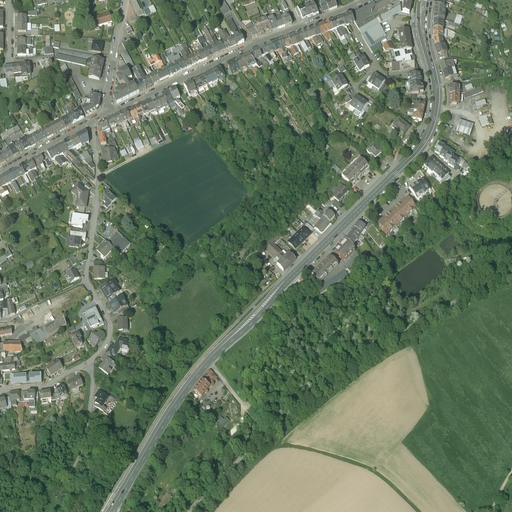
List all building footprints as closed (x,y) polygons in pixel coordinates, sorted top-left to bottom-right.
[(141,10),(136,0),(130,2),(137,15),(138,17),(144,14),(141,9),(141,10)] [(334,0),(329,2),(328,0),(326,0),(324,1),(325,3),(329,12),(337,8),(334,0)] [(387,0),(382,0),(381,1),(385,9),(377,13),(380,19),(393,11),(387,0)] [(396,0),(387,0),(393,11),(399,8),(399,6),(398,3),(396,0)] [(396,0),(398,3),(404,0),(402,13),(409,14),(411,0),(396,0)] [(445,3),(436,0),(435,3),(434,6),(443,9),(444,7),(445,3)] [(381,1),(373,5),(377,13),(385,9),(381,1)] [(325,3),(319,6),(323,14),(329,12),(325,3)] [(309,7),(308,4),(303,7),(304,8),(307,17),(308,17),(313,15),(309,7)] [(313,16),(318,14),(314,5),(309,7),(313,15),(313,16)] [(365,9),(351,15),(354,24),(372,54),(382,49),(379,45),(385,41),(383,38),(385,37),(379,26),(401,13),(399,6),(399,8),(393,11),(380,19),(377,13),(373,5),(365,9)] [(443,9),(434,6),(434,13),(433,18),(444,18),(445,10),(443,9)] [(148,8),(143,10),(146,16),(151,14),(148,8)] [(257,8),(246,13),(248,18),(259,14),(257,8)] [(302,19),(307,17),(304,8),(298,11),(302,19)] [(109,14),(91,20),(94,28),(112,23),(109,14)] [(288,16),(283,18),(283,16),(282,14),(279,15),(285,27),(292,25),(288,16)] [(137,15),(129,18),(131,23),(134,22),(139,20),(138,17),(137,15)] [(285,27),(279,15),(276,16),(277,18),(279,19),(275,21),(274,21),(278,30),(285,27)] [(348,16),(342,18),(345,27),(346,28),(352,25),(354,24),(351,15),(348,16)] [(26,16),(18,16),(18,24),(26,24),(26,16)] [(463,18),(457,16),(454,25),(460,27),(463,18)] [(273,18),(266,21),(271,32),(278,30),(274,21),(275,21),(273,18)] [(345,27),(342,18),(336,21),(339,29),(342,34),(344,32),(343,30),(342,28),(345,27)] [(266,21),(265,19),(252,25),(258,37),(271,32),(266,21)] [(139,20),(134,22),(139,29),(143,27),(139,20)] [(339,29),(336,21),(330,23),(333,31),(337,30),(337,32),(339,36),(342,34),(339,29)] [(333,31),(330,23),(324,25),(327,33),(330,37),(330,38),(333,36),(331,34),(330,33),(333,31)] [(443,23),(433,23),(433,26),(433,30),(445,31),(446,27),(443,27),(443,23)] [(251,40),(258,37),(252,25),(245,29),(251,40)] [(324,25),(318,27),(321,36),(325,34),(325,36),(326,39),(330,37),(327,33),(324,25)] [(321,36),(318,27),(312,30),(315,38),(317,42),(320,40),(319,38),(319,37),(321,36)] [(315,38),(312,30),(306,32),(309,40),(312,39),(313,41),(314,44),(317,42),(315,38)] [(409,32),(408,30),(403,30),(403,39),(400,39),(399,43),(401,43),(410,43),(409,32)] [(445,31),(433,30),(433,34),(433,38),(442,39),(442,34),(445,34),(445,31)] [(240,34),(236,36),(235,32),(231,34),(233,37),(238,46),(244,43),(240,34)] [(309,40),(306,32),(298,35),(305,47),(308,45),(307,43),(305,42),(309,40)] [(233,39),(230,40),(226,33),(223,35),(230,49),(237,46),(233,39)] [(230,49),(223,35),(220,36),(223,42),(224,43),(221,44),(225,52),(230,49)] [(305,47),(298,35),(295,36),(294,36),(297,46),(301,45),(300,46),(302,49),(306,47),(305,47)] [(297,46),(294,36),(289,38),(292,48),(294,52),(295,52),(297,51),(296,48),(294,47),(297,46)] [(289,38),(284,40),(286,49),(287,50),(290,48),(290,50),(292,53),(294,52),(292,48),(289,38)] [(442,39),(433,38),(434,43),(434,48),(443,46),(442,39)] [(103,45),(97,44),(98,41),(89,39),(88,43),(93,44),(92,52),(101,54),(103,45)] [(220,44),(217,45),(217,44),(215,39),(211,40),(215,47),(219,55),(225,52),(221,44),(220,44)] [(26,40),(18,40),(18,48),(26,48),(26,40)] [(130,40),(122,44),(125,49),(133,45),(132,43),(130,40)] [(215,47),(211,40),(208,42),(211,47),(212,48),(209,49),(213,58),(219,55),(215,47)] [(284,40),(278,42),(281,51),(283,55),(286,54),(284,51),(283,50),(286,49),(284,40)] [(281,51),(278,42),(272,45),(276,53),(279,51),(279,53),(281,57),(281,56),(283,55),(281,51)] [(412,51),(410,43),(401,43),(403,52),(412,51)] [(209,49),(205,51),(205,49),(203,45),(203,44),(200,46),(201,48),(203,52),(207,60),(213,58),(209,49)] [(272,45),(265,47),(268,56),(270,59),(271,59),(273,57),(272,56),(271,54),(276,53),(272,45)] [(389,45),(382,49),(385,53),(393,53),(394,53),(389,45)] [(443,46),(434,48),(437,54),(438,57),(446,54),(443,46)] [(265,47),(259,50),(262,57),(262,58),(266,57),(266,58),(267,60),(270,59),(268,56),(265,47)] [(26,48),(18,48),(17,56),(26,56),(30,56),(30,55),(33,55),(33,49),(26,49),(26,48)] [(201,48),(197,50),(199,52),(200,53),(196,55),(193,57),(198,65),(207,60),(203,52),(201,48)] [(182,62),(178,55),(176,50),(175,50),(172,52),(174,54),(171,55),(172,57),(176,65),(180,73),(186,71),(182,62)] [(259,50),(253,52),(256,60),(262,57),(259,50)] [(403,52),(399,52),(403,64),(415,63),(412,51),(403,52)] [(126,52),(121,54),(128,68),(132,66),(133,65),(126,52)] [(394,53),(393,53),(396,64),(400,64),(403,64),(399,52),(394,53)] [(198,65),(193,57),(190,58),(190,57),(189,54),(185,55),(186,55),(192,68),(198,65)] [(248,54),(241,58),(247,70),(251,67),(252,68),(256,66),(255,64),(248,54)] [(87,61),(57,55),(56,60),(85,67),(87,61)] [(192,68),(186,55),(183,57),(184,60),(185,61),(182,62),(186,71),(192,68)] [(176,65),(172,57),(167,59),(171,67),(175,76),(180,73),(176,65)] [(363,57),(353,63),(357,68),(366,62),(363,57)] [(241,58),(234,61),(239,72),(240,72),(242,71),(243,72),(247,70),(241,58)] [(104,61),(93,59),(91,68),(101,70),(104,61)] [(152,62),(149,64),(151,67),(154,66),(157,64),(161,62),(159,59),(155,61),(152,62)] [(47,61),(46,60),(43,62),(45,66),(43,68),(45,72),(54,67),(50,61),(49,60),(47,61)] [(234,61),(226,65),(229,71),(231,76),(239,72),(234,61)] [(366,62),(357,68),(360,73),(364,71),(369,68),(366,62)] [(403,64),(400,64),(400,73),(418,72),(415,63),(403,64)] [(447,63),(440,66),(441,69),(443,73),(452,70),(454,70),(453,66),(449,68),(447,63)] [(29,64),(20,65),(21,74),(22,77),(27,77),(27,76),(31,75),(29,64)] [(20,65),(12,66),(13,75),(21,74),(20,65)] [(71,77),(65,65),(60,69),(69,86),(74,84),(70,78),(71,77)] [(12,66),(4,68),(5,76),(13,75),(12,66)] [(171,67),(167,69),(167,67),(166,66),(163,67),(169,79),(175,76),(171,67)] [(343,66),(337,69),(340,75),(346,71),(343,66)] [(158,74),(155,75),(160,83),(169,79),(163,67),(159,69),(160,70),(161,71),(162,72),(158,74)] [(101,70),(91,68),(89,78),(99,81),(101,70)] [(126,86),(126,87),(130,85),(128,81),(132,79),(131,77),(126,68),(117,73),(119,76),(116,77),(120,85),(124,83),(125,84),(124,85),(125,86),(126,86)] [(225,78),(220,69),(219,70),(218,69),(212,72),(217,80),(219,79),(220,81),(221,80),(224,81),(225,78)] [(452,70),(443,73),(444,77),(445,81),(452,78),(451,74),(453,73),(452,70)] [(155,75),(152,77),(151,75),(150,72),(146,74),(149,78),(153,86),(160,83),(155,75)] [(212,72),(204,76),(208,84),(217,80),(212,72)] [(147,79),(145,80),(142,75),(139,77),(142,82),(146,90),(153,86),(149,78),(147,79)] [(375,75),(368,85),(373,88),(380,79),(375,75)] [(419,76),(416,76),(416,75),(410,75),(411,77),(408,77),(408,81),(404,81),(404,85),(405,85),(410,84),(420,84),(420,80),(419,80),(419,79),(419,76)] [(208,84),(204,76),(197,79),(199,84),(200,83),(203,88),(208,86),(208,84)] [(341,76),(331,82),(335,87),(344,81),(341,76)] [(142,82),(139,77),(136,79),(138,82),(139,83),(135,85),(139,93),(146,90),(142,82)] [(199,84),(197,79),(191,82),(196,92),(203,88),(200,83),(199,84)] [(380,79),(373,88),(378,92),(385,83),(380,79)] [(344,81),(335,87),(338,93),(344,89),(347,87),(344,81)] [(196,92),(191,82),(184,86),(189,97),(193,95),(195,99),(197,98),(196,97),(199,96),(198,95),(196,92)] [(126,87),(114,93),(116,96),(113,97),(116,104),(139,93),(135,85),(135,84),(132,86),(131,85),(130,85),(126,87)] [(420,84),(410,84),(410,89),(411,96),(418,95),(418,94),(423,94),(423,91),(423,89),(423,88),(421,87),(420,87),(420,84)] [(471,85),(464,87),(467,93),(471,91),(473,90),(471,85)] [(75,87),(70,89),(74,97),(79,94),(75,87)] [(457,88),(454,88),(450,88),(449,88),(449,92),(450,92),(450,93),(450,96),(459,96),(459,88),(457,88)] [(180,99),(175,90),(173,91),(172,91),(169,93),(174,102),(175,103),(178,106),(180,104),(178,102),(176,100),(180,99)] [(174,102),(169,93),(163,96),(168,106),(175,103),(174,102)] [(88,103),(87,106),(81,109),(86,117),(97,112),(96,111),(97,111),(98,110),(98,109),(99,108),(100,101),(101,98),(91,96),(90,103),(88,103)] [(163,96),(151,101),(156,111),(156,112),(160,111),(169,107),(168,106),(163,96)] [(348,96),(343,99),(346,104),(351,101),(348,96)] [(450,100),(450,105),(458,105),(459,103),(462,102),(462,96),(459,96),(450,96),(450,100)] [(356,97),(349,107),(355,111),(362,101),(356,97)] [(375,103),(370,99),(367,104),(372,108),(375,103)] [(156,111),(151,101),(145,104),(150,114),(156,111)] [(362,101),(355,111),(361,115),(367,105),(362,101)] [(421,103),(419,103),(418,104),(416,104),(414,112),(423,114),(424,110),(425,106),(421,105),(421,103)] [(150,114),(145,104),(139,107),(143,115),(144,116),(150,114)] [(143,115),(139,107),(133,109),(137,118),(138,119),(140,119),(139,117),(143,115)] [(79,110),(75,113),(75,110),(74,108),(71,110),(78,122),(84,119),(79,110)] [(133,109),(127,112),(131,120),(132,122),(134,121),(134,120),(137,118),(133,109)] [(78,122),(71,110),(68,112),(69,114),(71,115),(67,117),(72,125),(78,122)] [(127,112),(120,116),(124,124),(131,120),(127,112)] [(414,112),(412,112),(411,115),(413,115),(412,121),(415,121),(415,123),(417,123),(418,122),(421,123),(422,118),(423,114),(414,112)] [(483,127),(494,124),(491,115),(480,118),(483,127)] [(120,116),(113,119),(116,127),(117,129),(119,128),(118,127),(124,124),(120,116)] [(67,117),(61,120),(66,129),(72,125),(67,117)] [(110,121),(105,123),(109,131),(116,127),(113,119),(110,121)] [(61,120),(55,124),(59,132),(66,129),(61,120)] [(402,123),(399,120),(394,126),(392,125),(390,127),(395,132),(397,131),(401,134),(402,134),(403,135),(406,132),(409,129),(407,127),(407,126),(403,123),(402,123)] [(38,123),(36,125),(34,121),(31,123),(35,130),(37,134),(42,131),(38,123)] [(473,127),(459,122),(456,133),(470,138),(473,127)] [(105,123),(99,126),(98,127),(99,135),(101,145),(106,145),(106,140),(105,140),(104,134),(110,132),(109,131),(105,123)] [(55,124),(49,127),(53,136),(59,132),(55,124)] [(18,126),(12,129),(15,134),(20,131),(18,126)] [(53,136),(49,127),(42,131),(47,139),(53,136)] [(147,138),(146,134),(144,135),(144,131),(140,132),(139,127),(137,127),(139,139),(147,138)] [(12,129),(6,133),(9,138),(15,134),(12,129)] [(35,130),(27,135),(28,137),(29,138),(31,137),(37,134),(35,130)] [(42,131),(37,134),(41,142),(47,139),(42,131)] [(86,132),(76,137),(81,145),(82,147),(89,144),(88,139),(87,136),(88,136),(86,132)] [(3,141),(9,138),(6,133),(0,136),(3,141)] [(37,134),(31,137),(36,145),(41,142),(37,134)] [(29,138),(25,140),(30,149),(36,145),(31,137),(29,138)] [(81,145),(76,137),(69,141),(74,149),(81,145)] [(150,139),(152,145),(158,143),(156,137),(150,139)] [(30,149),(25,140),(25,138),(24,138),(18,141),(20,143),(24,152),(30,149)] [(135,143),(139,151),(145,147),(142,140),(135,143)] [(74,149),(69,141),(67,142),(64,144),(69,152),(76,160),(77,159),(78,159),(79,159),(72,152),(71,151),(74,149)] [(13,158),(19,155),(14,147),(12,143),(6,146),(8,149),(8,150),(13,158)] [(20,143),(14,147),(19,155),(24,152),(20,143)] [(69,152),(64,144),(58,147),(63,155),(64,154),(66,153),(67,155),(74,162),(73,163),(76,165),(79,162),(76,160),(69,152)] [(445,147),(439,144),(437,149),(435,154),(440,156),(439,158),(445,147)] [(377,147),(374,145),(367,151),(370,155),(371,154),(375,158),(378,155),(381,153),(378,149),(379,149),(377,147)] [(63,155),(58,147),(53,150),(58,158),(60,161),(61,162),(64,160),(62,158),(59,157),(63,155)] [(444,162),(449,151),(444,149),(445,147),(439,158),(444,160),(443,162),(444,162)] [(115,149),(101,151),(103,162),(106,162),(106,163),(112,162),(112,161),(116,161),(115,158),(118,157),(117,152),(115,153),(115,149)] [(7,151),(1,154),(6,162),(13,158),(8,150),(7,151)] [(58,158),(53,150),(47,153),(52,162),(55,160),(55,162),(58,164),(60,161),(58,158)] [(448,167),(454,156),(449,153),(449,152),(449,151),(444,162),(449,165),(448,166),(448,167)] [(454,170),(458,162),(452,159),(454,156),(448,167),(454,170)] [(41,157),(32,161),(36,169),(39,168),(43,166),(43,164),(44,163),(41,157)] [(369,168),(359,158),(355,162),(353,160),(349,165),(360,177),(364,172),(369,168)] [(435,164),(431,159),(424,167),(428,171),(435,164)] [(36,169),(32,161),(27,165),(33,176),(36,175),(35,173),(33,171),(36,170),(36,169)] [(340,169),(335,164),(331,168),(336,173),(340,169)] [(439,168),(435,164),(428,171),(432,175),(439,168)] [(27,165),(21,168),(25,176),(29,174),(28,176),(31,181),(34,180),(33,176),(27,165)] [(360,177),(349,165),(344,169),(346,171),(342,175),(351,185),(356,180),(360,177)] [(25,176),(21,168),(15,171),(22,182),(22,183),(25,181),(23,178),(22,178),(25,176)] [(444,172),(439,168),(432,175),(433,174),(437,179),(444,172)] [(22,182),(15,171),(10,174),(14,182),(18,180),(17,182),(19,184),(22,182)] [(449,177),(444,172),(437,179),(442,183),(446,180),(449,177)] [(10,174),(4,177),(8,185),(12,183),(12,185),(14,190),(18,188),(14,182),(10,174)] [(8,185),(4,177),(0,179),(0,185),(4,192),(7,190),(5,187),(8,185)] [(446,180),(442,183),(440,186),(442,188),(448,182),(446,180)] [(418,184),(409,190),(412,195),(416,200),(416,201),(425,195),(418,184)] [(85,192),(83,191),(84,189),(79,185),(73,192),(78,196),(76,206),(85,207),(87,196),(86,196),(86,195),(87,195),(88,194),(89,193),(88,193),(88,192),(87,192),(87,191),(86,191),(85,192)] [(344,187),(341,185),(338,188),(335,192),(335,191),(331,195),(339,202),(342,198),(343,196),(345,195),(349,192),(344,188),(345,187),(344,187)] [(117,199),(107,190),(104,193),(104,202),(106,204),(104,206),(107,209),(110,207),(108,206),(111,203),(112,205),(117,199)] [(415,211),(407,199),(402,205),(394,212),(385,221),(378,227),(387,238),(415,211)] [(335,216),(328,210),(323,216),(330,222),(332,219),(335,216)] [(321,220),(315,228),(319,231),(321,233),(325,227),(330,222),(323,216),(321,214),(318,217),(321,220)] [(75,215),(74,215),(73,220),(74,220),(73,226),(72,226),(75,227),(78,228),(78,227),(83,228),(83,226),(86,226),(86,222),(88,223),(89,217),(85,217),(75,215)] [(309,230),(305,226),(303,223),(300,225),(302,228),(303,227),(307,232),(309,230)] [(359,223),(358,223),(355,226),(354,229),(361,234),(362,233),(365,227),(359,223)] [(315,228),(312,225),(310,228),(316,234),(319,231),(315,228)] [(307,232),(303,227),(302,228),(297,233),(305,240),(310,235),(307,232)] [(361,234),(354,229),(351,232),(349,235),(357,240),(360,235),(361,234)] [(297,233),(296,231),(292,236),(293,237),(300,244),(305,240),(297,233)] [(131,245),(117,232),(107,243),(113,249),(120,256),(131,245)] [(79,234),(71,233),(70,238),(69,238),(68,247),(78,248),(78,246),(80,246),(81,240),(85,240),(86,235),(79,234)] [(282,251),(274,243),(280,238),(276,234),(267,241),(279,254),(281,252),(282,251)] [(356,241),(348,236),(347,238),(345,241),(346,241),(353,246),(354,244),(355,243),(356,241)] [(293,237),(288,242),(295,249),(300,244),(293,237)] [(105,241),(97,250),(104,258),(113,249),(107,243),(105,241)] [(279,254),(267,241),(262,245),(274,258),(276,257),(278,259),(279,258),(281,260),(283,258),(279,254)] [(341,247),(335,253),(344,261),(355,249),(354,248),(353,246),(346,241),(341,247)] [(9,250),(3,254),(6,259),(12,256),(9,250)] [(296,260),(289,253),(286,256),(283,258),(290,265),(296,260)] [(325,262),(320,267),(327,274),(337,264),(330,256),(325,262)] [(281,260),(279,262),(278,262),(276,264),(283,271),(290,265),(283,258),(281,260)] [(33,262),(26,265),(29,270),(35,267),(33,262)] [(104,267),(94,267),(95,279),(105,279),(104,267)] [(316,271),(312,275),(319,283),(327,275),(327,274),(320,267),(316,271)] [(347,268),(317,289),(320,294),(351,273),(347,268)] [(79,278),(74,269),(72,270),(66,274),(71,282),(79,278)] [(274,277),(268,271),(265,274),(270,280),(274,277)] [(104,287),(101,289),(104,294),(105,293),(108,299),(119,292),(115,286),(117,285),(114,281),(104,287)] [(119,292),(108,299),(111,303),(121,297),(119,292)] [(111,303),(109,304),(112,309),(111,310),(113,314),(117,312),(124,307),(125,308),(125,307),(127,306),(122,297),(121,297),(111,303)] [(98,313),(96,308),(85,312),(87,317),(85,318),(90,329),(103,323),(99,315),(98,315),(97,313),(98,313)] [(67,326),(64,318),(34,334),(30,336),(31,338),(33,341),(36,347),(67,326)] [(127,318),(118,319),(118,331),(123,331),(123,329),(127,329),(127,318)] [(32,331),(29,333),(30,336),(34,334),(50,325),(48,321),(32,331)] [(96,336),(93,334),(88,341),(91,342),(90,344),(95,348),(104,335),(99,331),(96,336)] [(29,333),(19,340),(20,344),(21,345),(31,338),(30,336),(29,333)] [(79,333),(70,337),(72,340),(76,348),(83,345),(80,340),(81,339),(79,333)] [(21,345),(21,348),(33,341),(31,338),(21,345)] [(120,339),(113,348),(111,346),(107,352),(112,355),(115,357),(120,349),(122,350),(129,352),(131,347),(131,344),(127,342),(121,340),(120,339)] [(6,344),(4,344),(4,348),(4,353),(5,353),(11,353),(11,355),(23,353),(21,348),(21,345),(20,344),(6,344)] [(109,361),(104,357),(102,360),(104,361),(99,369),(108,375),(110,372),(111,373),(116,365),(109,361)] [(57,361),(46,368),(51,376),(62,368),(59,363),(60,363),(59,362),(59,363),(57,361)] [(15,365),(3,366),(3,372),(15,371),(15,369),(20,369),(20,363),(15,365)] [(210,369),(206,375),(214,381),(217,377),(210,369)] [(26,376),(15,377),(12,377),(11,377),(11,381),(11,384),(42,383),(42,379),(41,373),(36,373),(37,375),(31,376),(31,377),(27,377),(26,376)] [(214,381),(206,375),(202,380),(194,390),(196,392),(200,395),(202,396),(205,392),(206,393),(207,392),(208,392),(208,391),(208,390),(208,389),(210,386),(211,387),(213,386),(214,385),(214,384),(214,383),(214,381)] [(76,380),(73,382),(72,381),(68,382),(72,390),(83,386),(79,377),(75,378),(76,380)] [(64,387),(57,390),(60,398),(67,395),(64,387)] [(109,397),(99,390),(96,394),(98,394),(96,397),(98,398),(95,402),(97,403),(101,406),(102,406),(105,401),(105,402),(109,397)] [(47,392),(40,393),(41,401),(42,401),(42,405),(48,404),(48,400),(52,400),(51,395),(51,392),(47,392)] [(19,393),(9,394),(10,399),(10,402),(11,408),(17,406),(16,402),(20,401),(19,393)] [(35,393),(28,393),(28,397),(24,397),(24,401),(29,401),(35,401),(35,393)] [(101,406),(97,403),(95,406),(103,412),(105,409),(102,406),(101,406)] [(220,418),(216,422),(223,430),(231,423),(226,418),(223,421),(220,418)]
